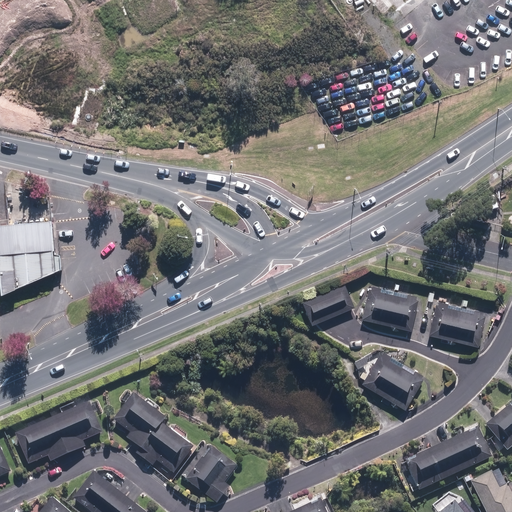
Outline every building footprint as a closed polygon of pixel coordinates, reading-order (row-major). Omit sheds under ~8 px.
[(369,0),(382,15),(392,6),(400,15),(418,0),(369,0)] [(47,210),(0,213),(0,282),(52,259),(47,210)] [(311,323),(354,305),(346,284),(302,302),(311,323)] [(419,295),(368,285),(361,320),(412,330),(419,295)] [(487,312),(437,302),(429,338),(480,348),(487,312)] [(424,376),(381,351),(360,386),(403,411),(424,376)] [(132,396),(114,422),(133,434),(128,442),(142,451),(139,456),(151,465),(153,462),(172,475),(192,445),(183,439),(188,432),(177,425),(172,432),(162,425),(166,418),(132,396)] [(511,445),(511,401),(484,424),(506,451),(511,445)] [(76,403),(62,409),(64,414),(16,434),(29,464),(48,456),(52,464),(88,449),(85,442),(106,433),(93,402),(79,408),(76,403)] [(485,461),(472,430),(411,456),(425,487),(485,461)] [(225,483),(239,466),(212,445),(185,479),(217,504),(231,487),(225,483)] [(0,478),(12,473),(0,446),(0,478)] [(491,471),(470,481),(486,511),(511,511),(511,490),(507,482),(499,486),(491,471)] [(145,511),(92,472),(70,502),(83,511),(145,511)] [(75,511),(54,495),(40,511),(75,511)] [(330,511),(323,496),(286,511),(330,511)] [(462,511),(453,501),(440,511),(462,511)]
